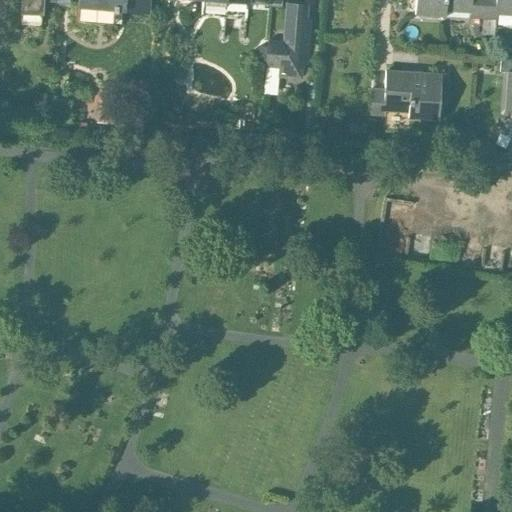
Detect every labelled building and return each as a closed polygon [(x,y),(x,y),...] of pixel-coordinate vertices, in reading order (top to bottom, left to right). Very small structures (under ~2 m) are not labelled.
[(22,0),(22,7),(41,8),(41,0),(22,0)] [(79,0),(79,8),(78,21),(113,24),(114,17),(116,17),(117,2),(147,5),(147,0),(79,0)] [(197,0),(200,0),(199,16),(245,20),(247,4),(247,0),(197,0)] [(415,0),(415,13),(444,15),(445,8),(469,9),(468,14),(469,14),(469,18),(470,18),(471,0),(415,0)] [(471,0),(470,18),(482,19),(483,0),(471,0)] [(483,0),(482,19),(496,20),(496,0),(483,0)] [(511,0),(496,0),(496,20),(497,20),(497,14),(498,14),(499,11),(511,11),(511,0)] [(283,42),(267,41),(266,67),(279,68),(278,77),(301,79),(307,6),(286,4),(283,42)] [(511,60),(501,59),(500,73),(511,74),(511,73),(511,72),(511,60)] [(442,76),(386,71),(385,90),(386,90),(385,107),(409,109),(409,116),(439,118),(442,76)] [(385,90),(372,89),(370,115),(385,116),(385,107),(386,90),(385,90)] [(410,229),(415,204),(390,198),(384,223),(410,229)]
